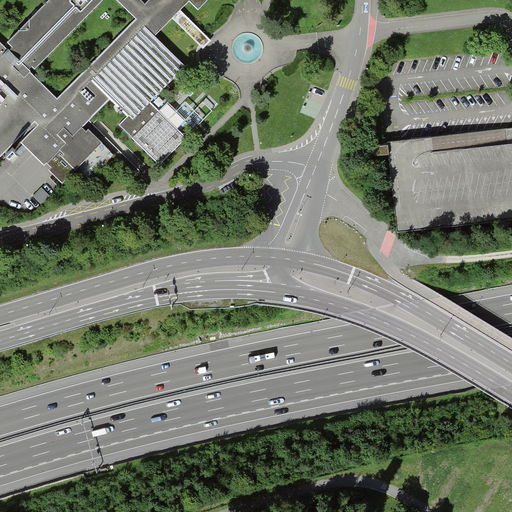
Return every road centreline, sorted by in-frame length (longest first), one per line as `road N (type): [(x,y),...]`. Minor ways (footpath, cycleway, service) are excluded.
road 1 (motorway): [(511,308),(250,357),(0,421)]
road 2 (motorway): [(0,481),(264,413),(511,369)]
road 3 (motorway): [(0,460),(201,406),(417,364)]
road 4 (unclassified): [(314,175),(303,163),(254,160),(191,190),(0,239)]
road 5 (secondary): [(282,258),(169,265),(0,315)]
road 6 (secondary): [(0,340),(156,296),(276,292)]
road 7 (secondary): [(276,292),(397,327),(511,392)]
road 8 (secondary): [(511,363),(374,284),(282,258)]
road 9 (track): [(429,511),(353,479),(228,511)]
road 10 (unclassified): [(314,175),(358,45),(363,0)]
